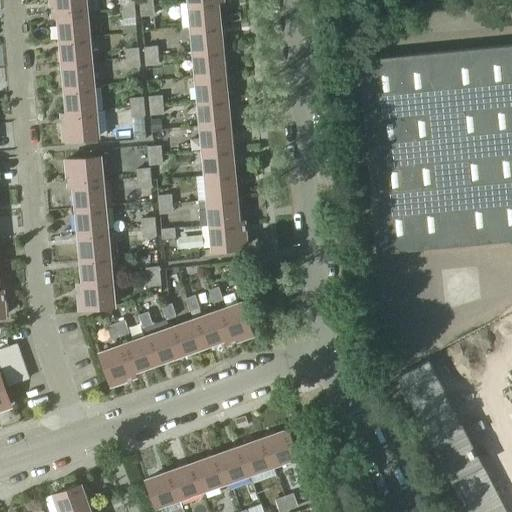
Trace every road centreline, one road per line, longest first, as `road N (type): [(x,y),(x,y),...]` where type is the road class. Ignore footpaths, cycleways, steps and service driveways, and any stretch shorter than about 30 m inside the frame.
road 1 (residential): [(79,439),(41,322),(13,0)]
road 2 (residential): [(324,353),(286,0)]
road 3 (residential): [(79,439),(324,353)]
road 4 (residential): [(394,511),(324,353)]
